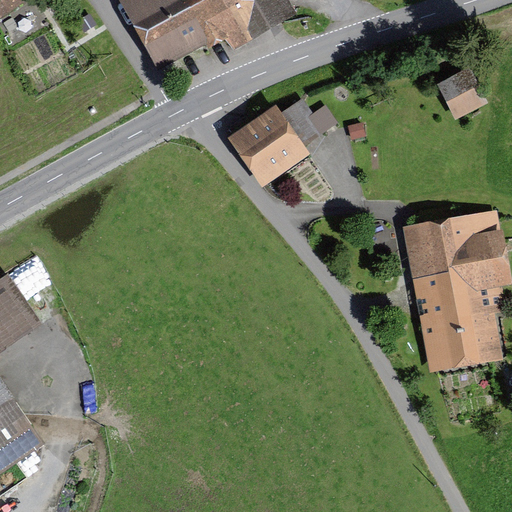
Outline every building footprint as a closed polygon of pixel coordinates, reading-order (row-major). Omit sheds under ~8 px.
[(0,0),(0,14),(17,3),(15,0),(0,0)] [(223,36),(232,47),(280,21),(268,0),(157,0),(153,3),(151,0),(128,0),(159,54),(200,32),(207,45),(223,36)] [(449,90),(459,108),(476,99),(467,81),(449,90)] [(240,144),(262,175),(323,133),(300,101),(240,144)] [(483,330),(480,315),(503,311),(498,282),(506,280),(494,217),(453,224),(450,209),(421,214),(418,230),(434,318),(425,320),(433,363),(499,352),(495,328),(483,330)] [(0,380),(0,348),(34,325),(3,279),(0,281),(0,473),(43,443),(0,380)]
